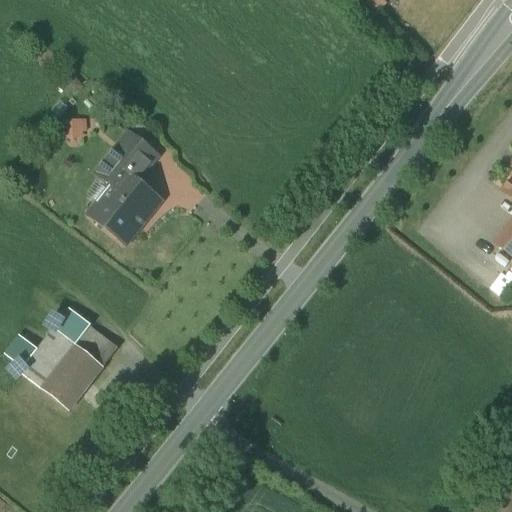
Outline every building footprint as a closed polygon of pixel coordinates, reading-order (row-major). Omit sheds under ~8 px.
[(386,5),(380,0),(371,0),(366,6),(377,15),(386,5)] [(76,81),(68,87),(75,96),(82,90),(76,81)] [(86,121),(64,122),(65,141),(86,140),(86,121)] [(158,159),(129,135),(97,176),(113,189),(125,174),(138,184),(158,159)] [(138,184),(125,174),(113,189),(90,218),(123,244),(146,215),(149,217),(161,202),(138,184)] [(511,228),(498,246),(511,256),(511,228)] [(483,263),(477,271),(499,287),(505,279),(483,263)] [(41,391),(90,328),(68,311),(37,350),(22,370),(19,374),(41,391)] [(90,328),(41,391),(69,413),(118,350),(90,328)] [(5,357),(22,370),(37,350),(21,337),(5,357)]
